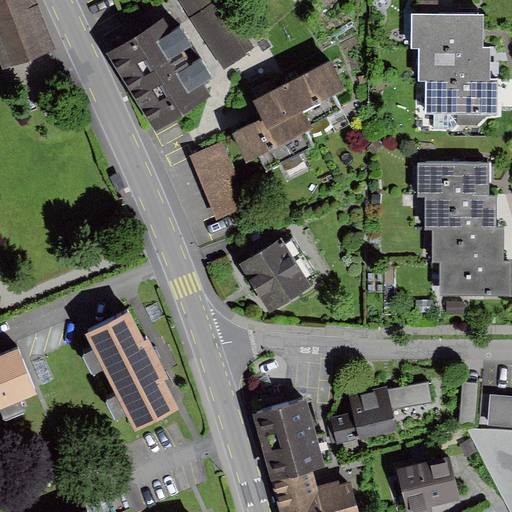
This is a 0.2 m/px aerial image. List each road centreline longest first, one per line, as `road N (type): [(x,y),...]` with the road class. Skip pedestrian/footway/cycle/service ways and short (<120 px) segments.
road 1 (residential): [(59,0),(207,348)]
road 2 (residential): [(511,348),(207,348)]
road 3 (residential): [(207,348),(259,511)]
